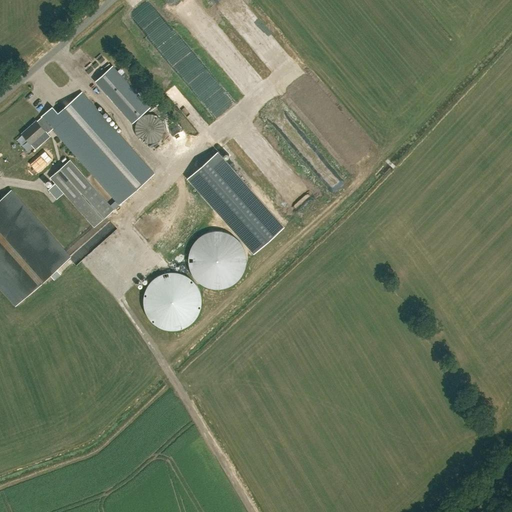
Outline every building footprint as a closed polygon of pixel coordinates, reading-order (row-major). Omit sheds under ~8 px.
[(149,108),(112,66),(96,81),(132,123),(149,108)] [(37,121),(36,121),(22,134),(31,145),(46,131),(50,127),(118,204),(153,174),(82,92),(58,113),(52,107),(41,117),(37,121)] [(191,121),(200,112),(195,108),(187,117),(191,121)] [(328,132),(340,121),(329,109),(317,121),(328,132)] [(134,127),(134,128),(134,130),(134,131),(135,132),(135,134),(135,135),(136,136),(137,137),(138,139),(139,139),(140,140),(142,141),(143,142),(145,143),(146,143),(148,143),(149,143),(150,143),(152,143),(153,142),(154,142),(156,141),(157,140),(158,140),(159,139),(160,138),(161,137),(161,135),(162,134),(163,132),(163,131),(163,129),(163,128),(163,126),(163,125),(162,123),(162,122),(161,121),(160,120),(159,119),(159,118),(158,117),(156,116),(155,116),(154,115),(152,114),(151,114),(150,114),(149,114),(147,114),(146,114),(144,115),(143,115),(142,116),(140,116),(139,117),(138,118),(137,119),(137,120),(136,122),(135,122),(135,124),(134,125),(134,127)] [(284,226),(217,151),(187,177),(254,253),(284,226)] [(112,209),(69,160),(50,177),(93,226),(112,209)] [(48,189),(54,186),(51,180),(45,183),(48,189)] [(0,199),(0,288),(15,306),(71,256),(11,189),(0,199)] [(200,283),(207,286),(214,288),(222,288),(230,285),(236,281),(241,275),(245,268),(246,260),(245,252),(243,245),(238,239),(233,235),(226,231),(219,230),(212,230),(204,232),(198,236),(193,242),(189,249),(188,256),(188,264),(190,271),(194,278),(200,283)] [(161,329),(169,330),(176,330),(184,328),(190,324),(195,318),(199,311),(200,303),(200,296),(197,288),(193,282),(187,277),(180,274),(172,273),(165,273),(158,276),(151,281),(147,286),(144,293),(142,300),(143,308),(145,314),(149,321),(155,325),(161,329)]
